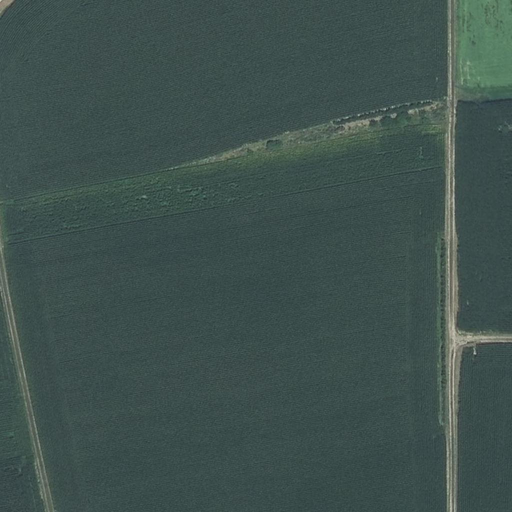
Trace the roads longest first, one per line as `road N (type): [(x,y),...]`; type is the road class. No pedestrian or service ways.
road 1 (track): [(452,0),(452,337)]
road 2 (track): [(0,266),(49,511)]
road 3 (track): [(452,511),(452,337)]
